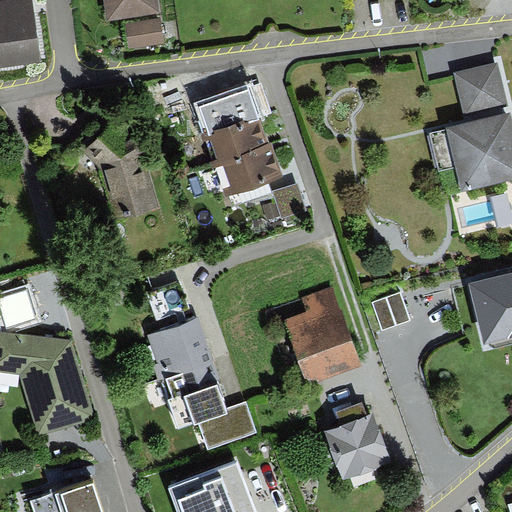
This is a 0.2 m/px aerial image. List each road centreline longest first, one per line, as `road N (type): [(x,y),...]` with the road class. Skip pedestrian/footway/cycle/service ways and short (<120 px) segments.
road 1 (residential): [(511,28),(70,81)]
road 2 (residential): [(138,511),(11,93)]
road 3 (track): [(323,216),(371,352)]
